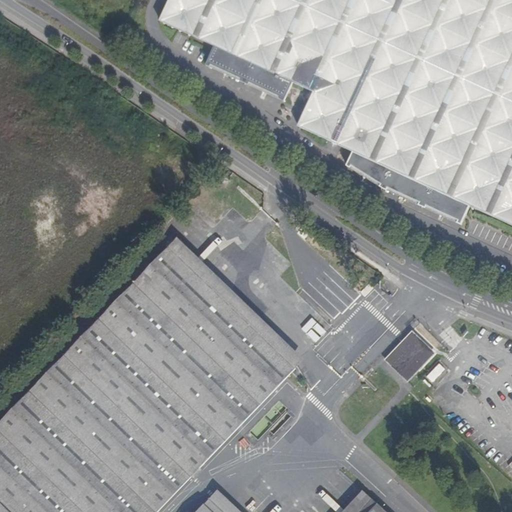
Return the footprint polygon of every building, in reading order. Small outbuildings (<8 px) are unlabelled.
[(282,104),(291,84),(312,94),(296,129),(351,155),(345,168),(373,187),(459,229),(468,208),(511,228),(511,0),(168,0),(158,21),(213,48),(204,68),(282,104)] [(174,236),(0,416),(0,511),(150,511),(300,357),(174,236)] [(314,319),(303,329),(317,343),(328,333),(314,319)] [(407,386),(416,375),(406,366),(410,360),(402,353),(410,344),(418,352),(422,348),(409,335),(383,364),(407,386)] [(433,358),(422,348),(418,352),(410,344),(402,353),(410,360),(406,366),(416,375),(433,358)] [(432,386),(447,371),(441,364),(426,380),(432,386)] [(384,511),(360,488),(337,511),(238,511),(214,490),(193,511),(384,511)]
